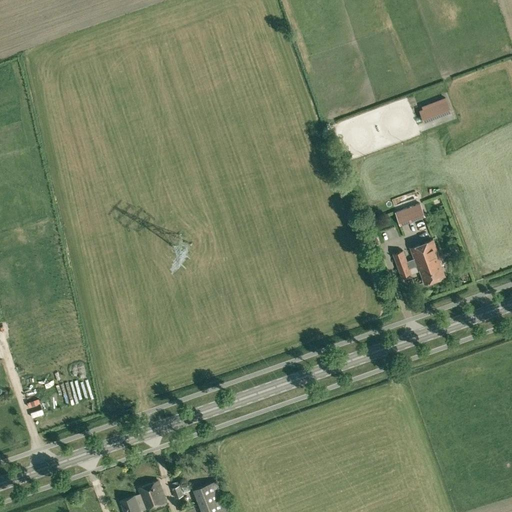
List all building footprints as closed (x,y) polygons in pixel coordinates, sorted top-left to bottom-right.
[(422,109),(419,110),(423,122),(451,111),(445,97),(421,106),(422,109)] [(0,159),(19,154),(14,136),(17,135),(13,122),(0,125),(0,159)] [(0,164),(0,174),(0,176),(28,168),(25,157),(0,164)] [(422,210),(419,203),(407,208),(409,214),(422,210)] [(444,276),(439,263),(441,262),(433,240),(411,247),(414,258),(407,261),(403,250),(394,254),(401,276),(420,269),(425,283),(444,276)] [(137,511),(140,510),(146,508),(166,501),(158,480),(138,487),(140,493),(132,496),(137,511)] [(183,495),(182,493),(180,488),(178,481),(170,484),(175,498),(183,495)] [(202,511),(228,511),(217,481),(194,489),(202,511)] [(137,511),(132,496),(120,500),(124,511),(140,511),(140,510),(137,511)]
